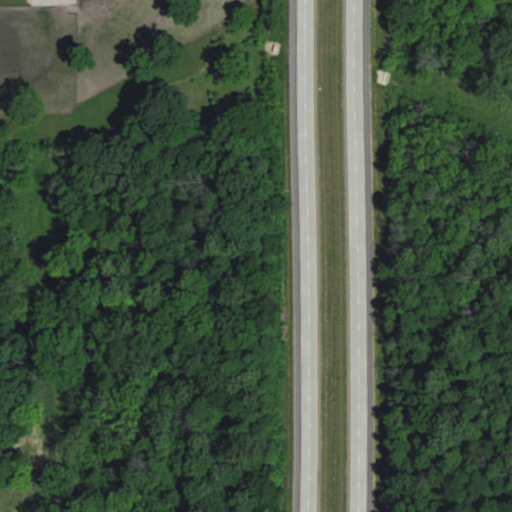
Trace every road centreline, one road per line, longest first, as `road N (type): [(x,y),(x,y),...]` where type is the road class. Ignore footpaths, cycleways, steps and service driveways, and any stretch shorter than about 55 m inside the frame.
road 1 (primary): [(302,0),(306,511)]
road 2 (primary): [(358,511),(356,0)]
